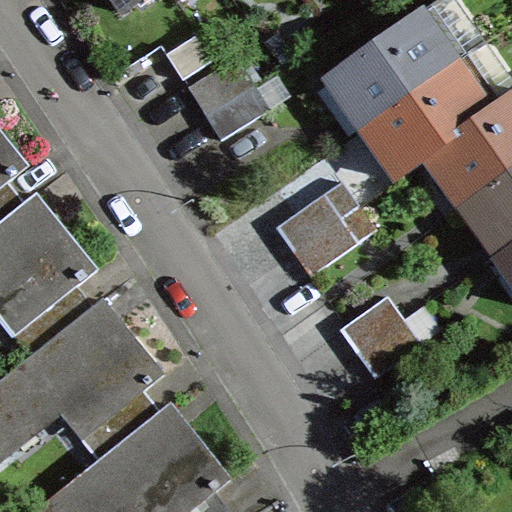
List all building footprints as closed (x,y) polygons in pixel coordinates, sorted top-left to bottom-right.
[(137,0),(112,0),(122,12),(137,0)] [(362,130),(457,64),(422,14),(327,80),(362,130)] [(219,22),(166,55),(183,81),(235,48),(219,22)] [(237,58),(188,89),(205,117),(255,85),(237,58)] [(457,64),(362,130),(397,179),(426,159),(491,113),(457,64)] [(255,85),(205,117),(221,141),(270,110),(255,85)] [(460,208),(511,171),(511,98),(491,113),(426,159),(460,208)] [(0,189),(8,183),(29,167),(0,130),(0,189)] [(511,246),(511,171),(460,208),(494,258),(511,246)] [(277,229),(294,253),(360,205),(343,182),(277,229)] [(8,183),(0,189),(0,226),(26,205),(8,183)] [(0,226),(0,301),(24,331),(77,288),(98,271),(38,196),(26,205),(0,226)] [(360,205),(294,253),(312,277),(378,230),(360,205)] [(511,246),(494,258),(511,283),(511,246)] [(77,288),(24,331),(41,352),(94,309),(77,288)] [(387,297),(341,330),(359,354),(405,321),(387,297)] [(41,352),(0,384),(0,467),(11,459),(2,447),(62,400),(91,436),(145,393),(166,377),(105,301),(94,309),(41,352)] [(405,321),(359,354),(377,379),(422,346),(405,321)] [(145,393),(91,436),(108,456),(161,413),(145,393)] [(191,511),(216,493),(232,479),(171,405),(161,413),(108,456),(39,511),(120,511),(131,503),(137,511),(191,511)] [(191,511),(230,511),(216,493),(191,511)]
